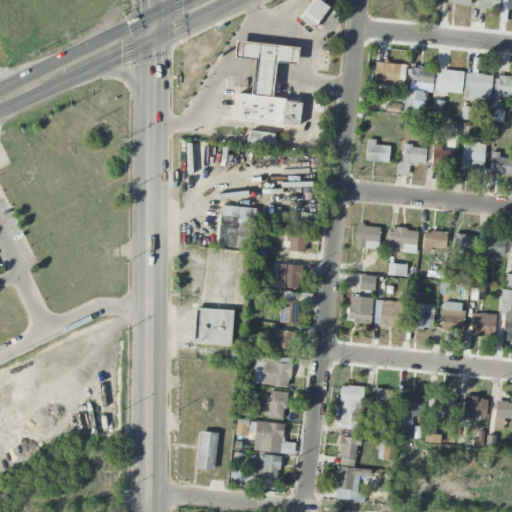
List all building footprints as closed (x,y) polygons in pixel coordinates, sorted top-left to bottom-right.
[(317,0),(311,0),(303,12),(318,23),(328,8),(317,0)] [(235,41),(233,58),(254,60),(253,72),(250,95),(271,98),(274,76),(275,63),(296,65),(298,48),(235,41)] [(404,84),(405,64),(374,63),(373,84),(404,84)] [(432,69),(411,68),(410,89),(432,90),(432,69)] [(460,93),(462,72),(437,69),(434,95),(445,96),(446,92),(460,93)] [(491,75),(464,73),(463,100),(490,101),(491,75)] [(511,77),(497,77),(496,96),(511,96),(511,77)] [(426,92),(406,89),(403,110),(423,113),(426,92)] [(237,94),(234,119),(298,126),(301,101),(271,98),(250,95),(237,94)] [(400,113),(400,105),(385,104),(384,112),(400,113)] [(491,121),(502,123),(504,110),(493,109),(491,121)] [(274,134),(249,130),(246,146),(272,150),(274,134)] [(375,140),(366,139),(365,161),(388,162),(389,146),(375,145),(375,140)] [(462,143),(461,171),(483,171),(484,143),(462,143)] [(455,151),(441,149),(441,145),(433,144),(430,167),(453,169),(455,151)] [(425,147),(402,146),(402,164),(397,164),(397,176),(408,176),(408,165),(424,166),(425,147)] [(489,173),(511,174),(511,158),(498,158),(498,152),(490,152),(489,173)] [(254,208),(220,207),(218,247),(252,249),(254,208)] [(378,249),(379,226),(356,226),(356,249),(378,249)] [(417,231),(389,228),(386,250),(415,253),(417,231)] [(286,251),(304,253),(306,233),(288,231),(286,251)] [(422,249),(445,250),(446,232),(423,231),(422,249)] [(475,235),(453,234),(452,251),(474,252),(475,235)] [(504,239),(482,238),(481,261),(490,261),(490,255),(503,256),(504,239)] [(406,276),(406,264),(387,264),(387,276),(406,276)] [(299,289),(301,266),(283,265),(281,288),(299,289)] [(483,301),(484,273),(479,273),(479,288),(470,288),(470,300),(483,301)] [(373,292),(375,277),(360,275),(358,290),(373,292)] [(511,288),(511,275),(504,275),(503,288),(511,288)] [(498,315),(503,315),(502,339),(511,339),(511,321),(511,295),(511,290),(500,290),(498,315)] [(347,322),(370,323),(371,298),(348,297),(347,322)] [(298,300),(279,300),(279,324),(297,324),(298,300)] [(401,328),(403,303),(375,300),(372,325),(401,328)] [(463,303),(442,302),(441,331),(462,332),(463,303)] [(408,325),(431,328),(434,306),(411,303),(408,325)] [(231,346),(232,310),(196,309),(195,345),(231,346)] [(471,336),(493,337),(495,314),(472,313),(471,336)] [(271,354),(290,354),(292,332),(273,331),(271,354)] [(290,364),(262,363),(261,386),(289,387),(290,364)] [(361,430),(362,387),(339,386),(339,401),(341,401),(339,430),(361,430)] [(395,389),(370,390),(370,404),(378,403),(379,414),(396,414),(395,389)] [(263,407),(265,407),(263,418),(283,420),(286,394),(265,391),(263,407)] [(401,393),(397,436),(409,437),(411,417),(423,418),(425,395),(401,393)] [(436,412),(443,413),(441,423),(449,424),(454,399),(439,396),(436,412)] [(472,415),(484,417),(487,399),(464,396),(461,419),(471,420),(472,415)] [(503,418),(511,419),(511,402),(495,401),(493,429),(502,430),(503,418)] [(253,452),(293,454),(294,443),(282,442),(283,423),(254,422),(253,452)] [(196,469),(214,471),(217,433),(198,432),(196,469)] [(440,435),(424,434),(423,443),(439,444),(440,435)] [(355,469),(357,439),(340,437),(337,466),(336,466),(334,500),(363,502),(364,493),(357,493),(358,476),(369,477),(370,470),(355,469)] [(394,444),(379,442),(377,460),(393,461),(394,444)] [(249,475),(277,478),(279,457),(251,453),(249,475)] [(378,492),(388,492),(389,481),(378,481),(378,492)]
